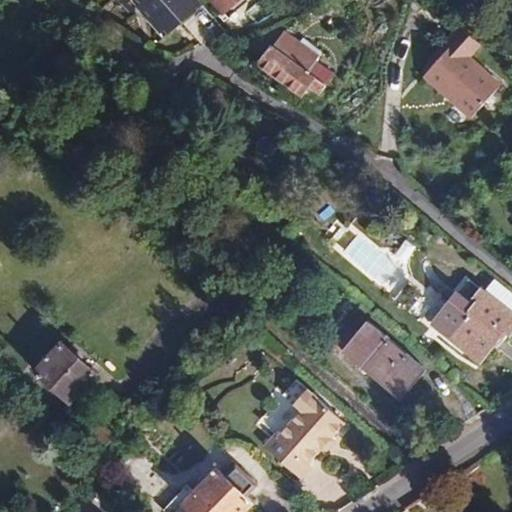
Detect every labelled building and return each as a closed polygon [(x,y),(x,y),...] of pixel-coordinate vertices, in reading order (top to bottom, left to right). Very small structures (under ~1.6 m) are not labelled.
[(22,7),(17,0),(8,0),(17,11),(22,7)] [(120,0),(122,1),(117,5),(120,9),(128,18),(139,7),(162,33),(166,30),(181,17),(185,22),(204,5),(200,0),(120,0)] [(181,17),(166,30),(170,34),(185,22),(181,17)] [(471,119),(502,85),(470,57),(482,44),(461,25),(438,49),(444,54),(434,66),(424,77),(444,94),(471,119)] [(327,85),(273,45),(259,64),(278,78),(303,96),(310,86),(321,94),(327,85)] [(434,66),(444,54),(438,49),(428,61),(434,66)] [(360,249),(366,243),(351,227),(336,241),(377,285),(396,268),(385,256),(375,265),(360,249)] [(241,253),(230,265),(243,276),(254,264),(241,253)] [(511,332),(511,312),(482,288),(470,304),(474,307),(449,338),(480,363),(492,348),(505,332),(510,336),(511,332)] [(413,357),(372,323),(346,354),(371,375),(375,371),(401,392),(406,386),(413,378),(406,371),(413,357)] [(98,374),(63,342),(36,371),(71,404),(87,386),(98,374)] [(423,366),(413,357),(406,371),(413,378),(423,366)] [(397,397),(401,392),(375,371),(371,375),(397,397)] [(344,421),(306,388),(294,402),(301,409),(268,445),(266,442),(255,454),(290,486),(301,474),(298,472),(312,457),(344,421)] [(96,418),(77,441),(95,457),(114,434),(96,418)] [(101,462),(93,471),(108,485),(116,477),(101,462)] [(227,476),(219,469),(195,493),(188,485),(163,510),(165,511),(244,511),(254,502),(247,496),(258,484),(238,465),(227,476)] [(119,511),(129,511),(132,509),(108,485),(100,494),(119,511)]
